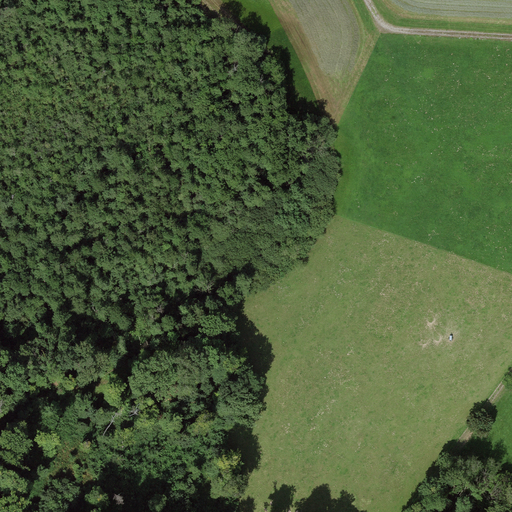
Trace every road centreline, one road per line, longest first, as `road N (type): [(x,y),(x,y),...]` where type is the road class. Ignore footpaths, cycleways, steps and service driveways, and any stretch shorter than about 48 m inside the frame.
road 1 (track): [(411,511),(511,374)]
road 2 (track): [(368,0),(389,30),(511,37)]
